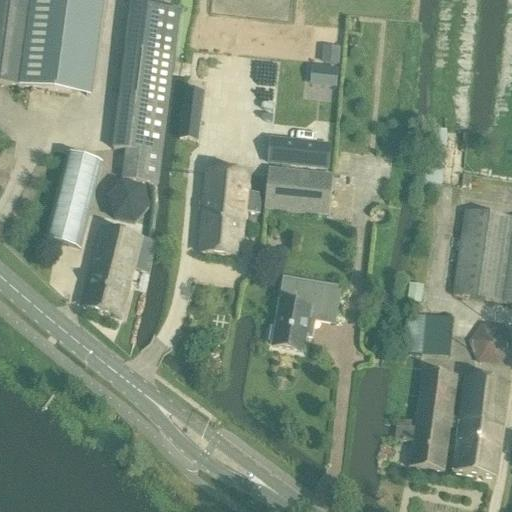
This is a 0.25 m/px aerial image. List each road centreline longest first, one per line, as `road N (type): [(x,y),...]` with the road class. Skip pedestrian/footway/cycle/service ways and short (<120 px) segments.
road 1 (track): [(307,511),(334,473),(385,0)]
road 2 (secondary): [(300,511),(205,446),(0,277)]
road 3 (track): [(98,122),(110,160),(71,315),(59,329)]
